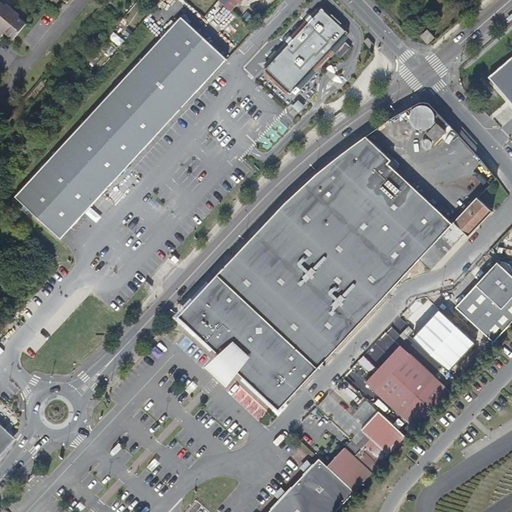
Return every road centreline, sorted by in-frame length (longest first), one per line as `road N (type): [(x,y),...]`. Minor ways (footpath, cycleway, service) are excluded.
road 1 (secondary): [(74,399),(263,198),(336,134),(424,74)]
road 2 (residential): [(424,74),(511,174)]
